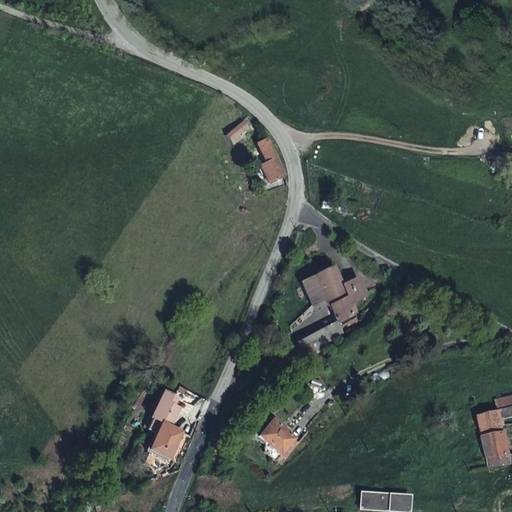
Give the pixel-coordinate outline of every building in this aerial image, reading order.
[(225,135),(229,141),(246,128),(241,121),(225,135)] [(268,144),(266,139),(257,144),(267,162),(261,165),(270,183),(284,175),(283,174),(277,160),(268,144)] [(325,299),(336,321),(340,330),(354,322),(350,317),(354,315),(348,303),(364,295),(355,277),(339,285),(330,267),(313,276),(325,299)] [(325,299),(313,276),(300,282),(311,306),(325,299)] [(336,321),(308,335),(294,342),(305,362),(322,351),(320,348),(343,336),(340,330),(336,321)] [(146,430),(155,433),(160,422),(168,426),(176,407),(170,405),(172,399),(158,393),(154,401),(157,402),(146,430)] [(511,414),(511,405),(474,414),(484,457),(486,457),(489,467),(501,466),(498,456),(507,454),(502,431),(499,431),(496,418),(511,414)] [(294,441),(272,421),(259,436),(281,455),(294,441)] [(155,433),(154,437),(149,449),(169,457),(180,430),(169,426),(168,426),(160,422),(155,433)] [(356,510),(386,511),(407,511),(409,495),(357,492),(356,510)]
